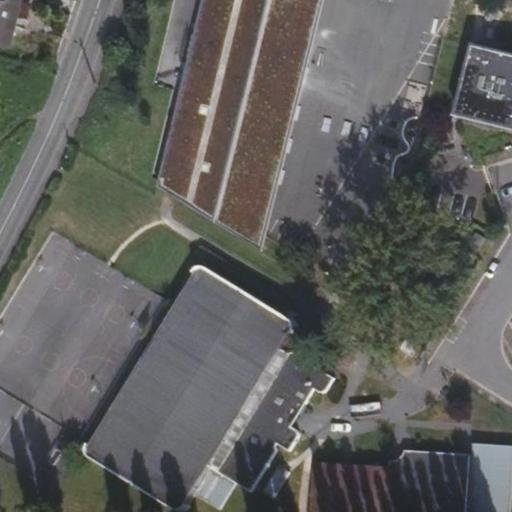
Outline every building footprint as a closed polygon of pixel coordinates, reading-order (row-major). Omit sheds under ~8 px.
[(0,0),(0,37),(10,0),(0,0)] [(322,0),(199,0),(159,184),(266,253),(322,0)] [(511,131),(511,55),(497,52),(472,45),(456,118),(511,131)] [(292,430),(315,393),(324,398),(334,382),(286,352),(301,328),(202,267),(135,377),(87,458),(87,460),(163,506),(172,511),(190,511),(198,500),(217,511),(227,511),(241,491),(250,498),(279,450),(289,456),(301,436),(292,430)] [(511,511),(511,446),(477,445),(475,511),(511,511)] [(473,461),(474,455),(413,452),(412,459),(473,461)] [(471,511),(473,461),(412,459),(411,463),(406,467),(317,463),(314,511),(471,511)] [(288,497),(300,475),(280,463),(267,485),(288,497)]
